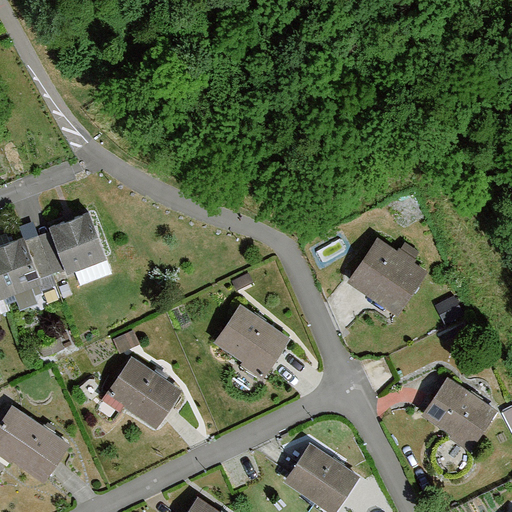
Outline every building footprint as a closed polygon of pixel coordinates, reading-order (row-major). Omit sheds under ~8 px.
[(68,270),(106,256),(89,212),(72,218),(69,219),(66,220),(52,226),(53,230),(67,266),(68,270)] [(67,266),(53,230),(46,232),(40,235),(53,271),(67,266)] [(23,235),(0,243),(0,280),(5,294),(40,281),(38,276),(25,240),(23,235)] [(53,271),(40,235),(25,240),(38,276),(53,271)] [(349,280),(397,313),(426,271),(412,261),(415,257),(399,246),(397,248),(379,236),(349,280)] [(289,336),(240,303),(215,340),(244,359),(242,362),(262,376),(269,365),(289,336)] [(181,389),(132,355),(107,391),(156,425),(166,410),(181,389)] [(497,408),(446,375),(422,412),(451,431),(449,435),(470,449),(497,408)] [(69,443),(13,403),(0,421),(0,453),(9,460),(12,456),(44,478),(53,465),(58,459),(69,443)] [(345,465),(310,442),(297,461),(294,466),(290,472),(285,479),(304,491),(335,511),(359,475),(345,465)] [(222,511),(196,495),(184,511),(222,511)]
